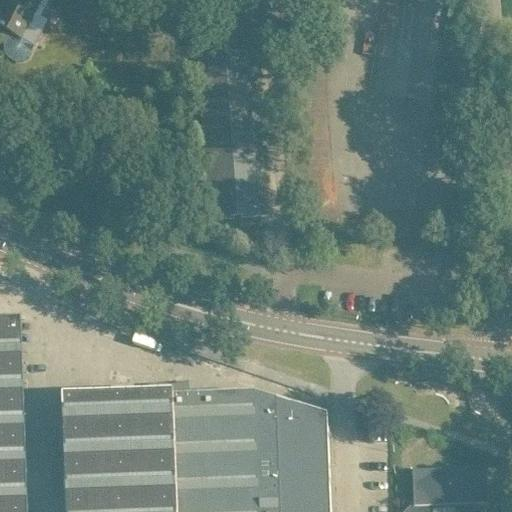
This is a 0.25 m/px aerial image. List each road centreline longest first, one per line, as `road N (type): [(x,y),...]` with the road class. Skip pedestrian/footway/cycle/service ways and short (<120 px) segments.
road 1 (tertiary): [(511,363),(231,320),(87,275),(0,237)]
road 2 (unclassified): [(506,200),(490,0)]
